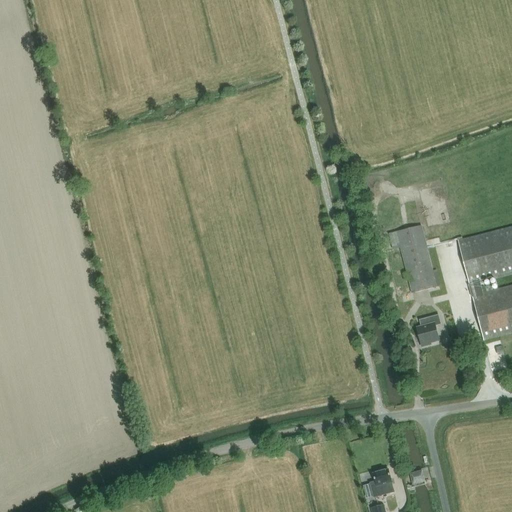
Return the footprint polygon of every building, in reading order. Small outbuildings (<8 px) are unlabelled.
[(413,293),(437,287),(440,286),(436,270),(432,271),(426,247),(421,226),(389,234),(393,250),(401,248),(413,293)] [(511,286),(483,293),(481,282),(511,274),(511,227),(460,240),(471,283),(470,284),(473,297),(474,296),(484,340),(500,336),(511,333),(511,286)] [(417,326),(422,346),(431,344),(431,342),(439,340),(436,325),(442,323),(439,313),(419,318),(421,325),(417,326)] [(393,485),(389,470),(374,474),(376,481),(370,483),(373,498),(395,493),(393,485)] [(412,484),(423,482),(420,472),(409,475),(412,484)]
